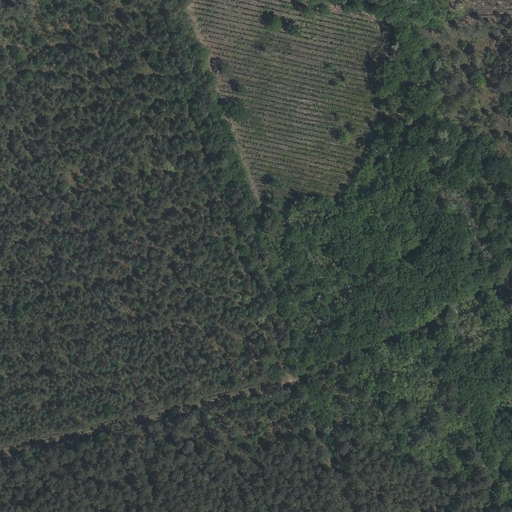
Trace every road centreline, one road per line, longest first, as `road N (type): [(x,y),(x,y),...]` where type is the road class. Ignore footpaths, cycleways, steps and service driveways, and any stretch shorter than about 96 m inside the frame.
road 1 (track): [(0,454),(295,381),(511,277)]
road 2 (track): [(289,383),(203,159),(161,0)]
